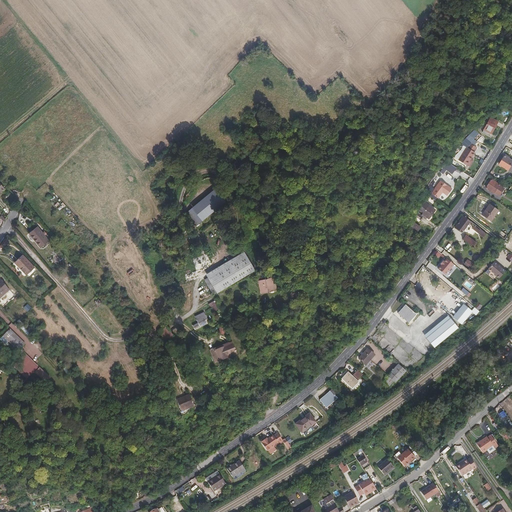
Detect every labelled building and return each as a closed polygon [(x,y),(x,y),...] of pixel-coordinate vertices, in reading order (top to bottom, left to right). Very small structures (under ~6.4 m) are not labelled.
[(271,121),(263,113),(260,116),(267,124),(271,121)] [(490,133),(497,121),(490,117),(483,129),(490,133)] [(466,145),(478,133),(475,130),(462,142),(466,145)] [(476,141),(475,140),(481,135),(479,133),(471,141),(474,144),(476,141)] [(466,164),(475,151),(470,148),(474,144),(471,141),(466,146),(467,147),(459,159),(466,164)] [(511,170),(511,159),(504,155),(500,163),(511,170)] [(447,162),(442,171),(451,177),(457,167),(447,162)] [(446,195),(452,188),(440,180),(430,192),(437,197),(442,191),(446,195)] [(499,196),(503,188),(504,187),(500,184),(499,185),(491,180),(486,188),(499,196)] [(197,225),(225,202),(214,189),(186,212),(197,225)] [(490,220),(499,209),(490,203),(482,214),(490,220)] [(428,218),(434,209),(428,205),(422,213),(418,210),(414,215),(420,219),(422,216),(425,218),(426,216),(428,218)] [(461,232),(470,221),(463,216),(455,227),(461,232)] [(22,235),(34,249),(43,242),(30,228),(22,235)] [(474,242),(466,236),(463,240),(470,246),(474,242)] [(12,261),(23,274),(32,267),(20,253),(12,261)] [(236,279),(253,269),(245,254),(229,264),(232,272),(236,279)] [(200,269),(197,256),(188,259),(188,260),(187,263),(186,265),(188,273),(200,269)] [(442,272),(448,264),(451,267),(454,264),(446,258),(444,261),(443,260),(440,264),(441,264),(438,269),(442,272)] [(500,278),(506,271),(495,261),(489,268),(500,278)] [(211,284),(232,272),(229,264),(207,277),(211,284)] [(445,275),(451,267),(448,264),(442,272),(445,275)] [(215,291),(236,279),(232,272),(211,284),(215,291)] [(273,280),(272,275),(260,278),(263,289),(271,287),(271,285),(274,284),(273,280)] [(461,287),(458,293),(467,299),(471,293),(461,287)] [(220,306),(214,298),(207,303),(213,310),(220,306)] [(415,314),(405,304),(397,312),(407,322),(415,314)] [(428,313),(434,318),(442,309),(437,304),(428,313)] [(472,312),(463,305),(453,318),(462,324),(472,312)] [(207,325),(206,322),(205,320),(207,319),(205,315),(196,319),(199,325),(193,328),(195,332),(201,329),(207,325)] [(457,328),(447,317),(443,320),(444,322),(426,338),(434,347),(457,328)] [(177,341),(165,326),(158,331),(170,347),(177,341)] [(25,343),(12,328),(11,330),(24,344),(25,343)] [(24,344),(11,330),(5,335),(9,340),(18,350),(24,344)] [(18,350),(9,340),(8,341),(17,351),(18,350)] [(235,355),(230,342),(223,345),(224,347),(214,351),(218,361),(235,355)] [(218,361),(214,351),(224,347),(223,345),(209,350),(214,363),(218,361)] [(364,364),(373,355),(366,348),(357,357),(364,364)] [(21,358),(34,371),(37,368),(25,355),(21,358)] [(395,364),(386,356),(384,358),(393,366),(395,364)] [(29,375),(34,371),(21,358),(17,362),(29,375)] [(29,375),(17,362),(13,366),(26,379),(29,375)] [(387,373),(377,364),(376,365),(386,375),(387,373)] [(386,375),(376,365),(375,365),(385,375),(386,375)] [(404,372),(396,365),(393,368),(401,375),(404,372)] [(393,383),(401,375),(393,368),(386,375),(393,383)] [(338,378),(347,387),(354,380),(345,371),(338,378)] [(497,378),(494,375),(489,380),(492,384),(497,378)] [(392,382),(386,377),(384,379),(390,385),(392,382)] [(333,390),(329,386),(318,398),(326,406),(335,396),(331,392),(333,390)] [(176,400),(181,412),(193,407),(188,395),(176,400)] [(294,423),(301,432),(314,421),(308,413),(294,423)] [(260,443),(265,451),(281,441),(276,434),(272,437),(271,436),(265,440),(265,439),(260,443)] [(498,445),(491,434),(487,437),(487,436),(477,443),(483,452),(487,449),(493,445),(495,448),(498,445)] [(496,449),(495,448),(493,445),(487,449),(490,454),(496,449)] [(397,459),(404,467),(414,458),(407,450),(397,459)] [(359,465),(366,461),(362,455),(361,455),(355,459),(359,465)] [(477,466),(470,457),(467,459),(466,458),(455,465),(462,475),(473,467),(474,469),(477,466)] [(383,475),(389,471),(390,472),(394,469),(389,460),(378,467),(383,475)] [(226,469),(232,478),(244,470),(239,461),(226,469)] [(349,470),(346,465),(344,466),(342,462),(338,464),(343,473),(349,470)] [(218,474),(214,476),(215,478),(207,482),(212,491),(224,484),(218,474)] [(375,488),(368,479),(354,488),(359,497),(364,494),(364,495),(375,488)] [(441,496),(433,484),(420,492),(426,500),(435,494),(437,498),(441,496)] [(376,490),(375,488),(364,495),(366,497),(376,490)] [(358,503),(352,492),(343,497),(347,504),(350,502),(352,507),(358,503)] [(327,504),(334,500),(331,495),(324,499),(327,504)] [(476,506),(481,503),(477,497),(473,500),(475,502),(474,503),(476,506)] [(483,511),(486,510),(481,503),(476,506),(480,511),(483,511)]
